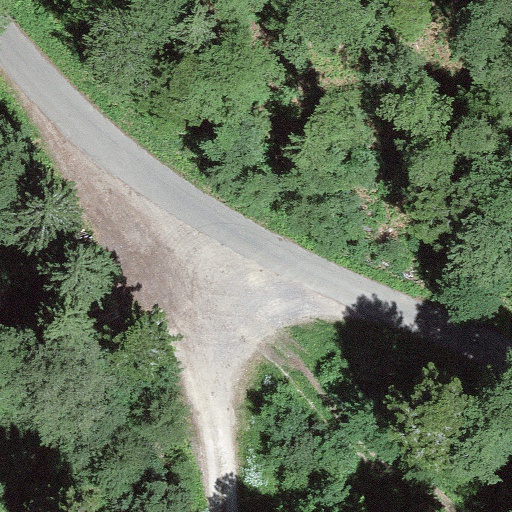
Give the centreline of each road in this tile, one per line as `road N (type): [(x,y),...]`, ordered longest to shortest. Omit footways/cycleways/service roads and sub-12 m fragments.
road 1 (unclassified): [(511,360),(203,215),(66,106),(0,33)]
road 2 (track): [(226,511),(203,215)]
